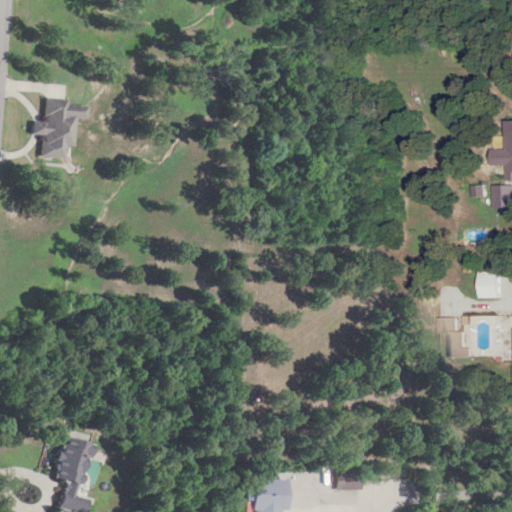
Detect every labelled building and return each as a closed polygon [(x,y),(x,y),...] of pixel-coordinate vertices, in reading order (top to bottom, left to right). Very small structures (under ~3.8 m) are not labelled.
[(42,124),(32,123),(31,136),(42,137),(40,158),(64,160),(66,147),(73,148),(76,120),(85,121),(86,110),(67,108),(68,101),(45,99),(42,124)] [(511,151),(501,151),(501,168),(511,167),(511,151)] [(511,187),(503,188),(503,210),(511,210),(511,187)] [(511,273),(489,273),(489,299),(511,299),(511,273)] [(75,495),(94,441),(62,431),(47,474),(64,480),(55,506),(73,511),(85,511),(89,500),(75,495)] [(361,472),(333,472),(333,490),(361,490),(361,472)]
